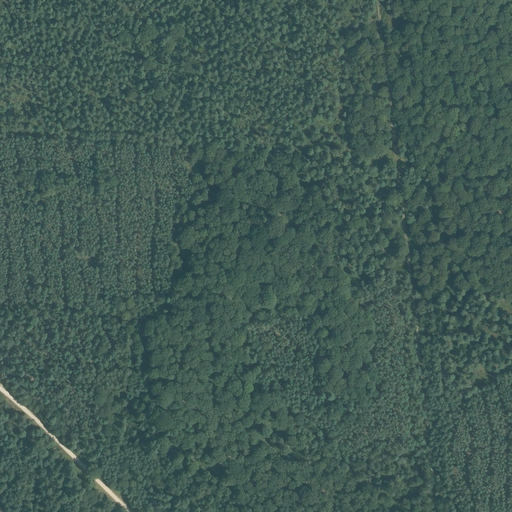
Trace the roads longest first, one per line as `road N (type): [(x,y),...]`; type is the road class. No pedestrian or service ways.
road 1 (track): [(397,164),(432,460),(419,511)]
road 2 (track): [(129,511),(0,387)]
road 3 (track): [(374,0),(397,164)]
